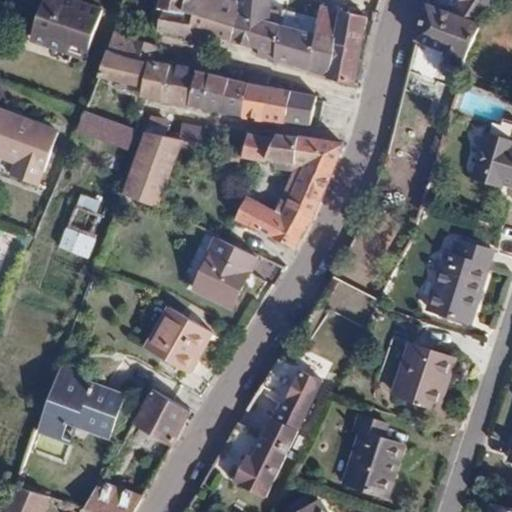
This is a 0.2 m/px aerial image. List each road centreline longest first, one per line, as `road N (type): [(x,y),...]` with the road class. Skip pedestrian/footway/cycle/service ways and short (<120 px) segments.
road 1 (residential): [(158,511),(353,182),(405,0)]
road 2 (unknown): [(370,136),(144,110)]
